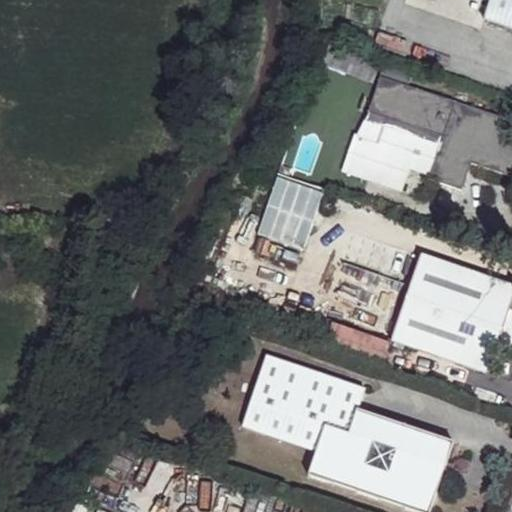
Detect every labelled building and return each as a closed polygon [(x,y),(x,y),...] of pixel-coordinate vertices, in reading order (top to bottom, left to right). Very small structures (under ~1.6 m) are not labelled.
[(511,0),(491,0),(485,18),(511,27),(511,0)] [(358,53),(323,41),(317,61),(351,72),(358,53)] [(511,122),(379,78),(360,135),(357,134),(342,171),(403,191),(412,167),(433,174),(430,179),(465,190),(467,188),(475,162),(511,173),(511,122)] [(304,251),(325,191),(277,175),(256,235),(304,251)] [(511,285),(424,256),(395,341),(491,375),(511,313),(511,285)] [(386,360),(389,339),(330,328),(326,350),(386,360)] [(245,430),(319,456),(312,478),(408,511),(435,511),(458,444),(361,411),(368,391),(268,358),(245,430)]
